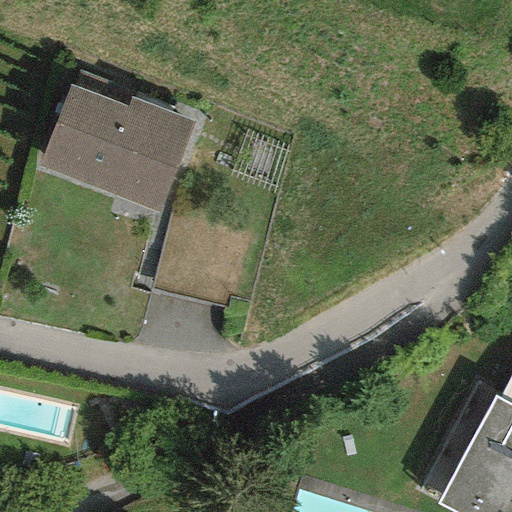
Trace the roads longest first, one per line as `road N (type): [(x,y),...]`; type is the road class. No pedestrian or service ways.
road 1 (residential): [(457,263),(217,390),(0,344)]
road 2 (residential): [(89,511),(401,345),(457,263)]
